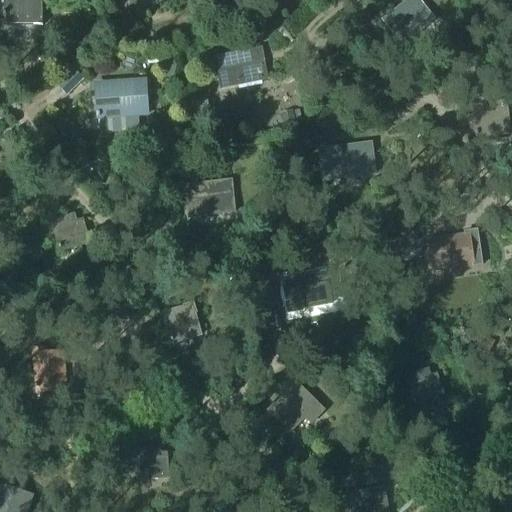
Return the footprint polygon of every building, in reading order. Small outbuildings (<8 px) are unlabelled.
[(42,23),(41,0),(0,0),(1,5),(4,5),(4,15),(4,19),(6,19),(33,19),(33,23),(42,23)] [(415,0),(407,0),(379,22),(399,48),(433,23),(415,0)] [(197,12),(207,12),(207,2),(197,2),(197,12)] [(266,81),(260,52),(216,61),(221,88),(237,85),(239,85),(239,84),(257,81),(258,83),(266,81)] [(147,81),(93,85),(96,123),(149,119),(147,81)] [(499,114),(498,107),(469,111),(470,123),(474,122),(476,135),(475,135),(475,139),(477,139),(477,138),(500,135),(500,137),(509,136),(506,113),(499,114)] [(281,115),(284,127),(296,124),(293,112),(281,115)] [(370,147),(323,153),(324,165),(339,163),(341,176),(340,176),(341,179),(343,179),(343,178),(365,175),(366,178),(374,177),(370,147)] [(232,182),(182,187),(184,203),(186,203),(188,221),(236,216),(232,182)] [(75,224),(73,218),(52,224),(59,249),(58,249),(59,252),(61,251),(61,250),(79,245),(80,247),(88,245),(82,223),(75,224)] [(463,239),(433,244),(435,256),(438,255),(440,268),(439,268),(440,272),(442,271),(442,270),(464,267),(465,269),(473,268),(482,267),(477,230),(462,233),(463,239)] [(329,272),(283,281),(289,314),(302,312),(302,311),(332,305),(328,285),(331,285),(329,272)] [(187,317),(185,310),(164,317),(171,341),(170,341),(171,344),(173,344),(173,343),(191,337),(192,340),(200,337),(193,315),(187,317)] [(494,343),(482,337),(476,350),(487,356),(494,343)] [(44,356),(43,350),(33,351),(36,387),(36,391),(38,391),(38,390),(56,389),(56,393),(65,393),(63,372),(64,372),(63,361),(62,361),(62,355),(44,356)] [(469,350),(463,355),(468,361),(474,357),(469,350)] [(475,356),(469,362),(475,368),(481,362),(475,356)] [(430,380),(427,373),(406,380),(414,404),(413,404),(414,407),(416,406),(434,400),(435,402),(443,400),(436,378),(430,380)] [(282,396),(267,413),(290,435),(306,418),(312,424),(323,412),(287,378),(276,390),(282,396)] [(159,457),(159,450),(124,453),(125,469),(137,468),(138,477),(138,481),(140,480),(140,479),(159,478),(159,480),(167,479),(166,456),(159,457)] [(25,511),(28,504),(22,502),(24,496),(0,488),(0,511),(25,511)] [(378,500),(377,493),(355,497),(356,511),(386,511),(384,499),(378,500)]
